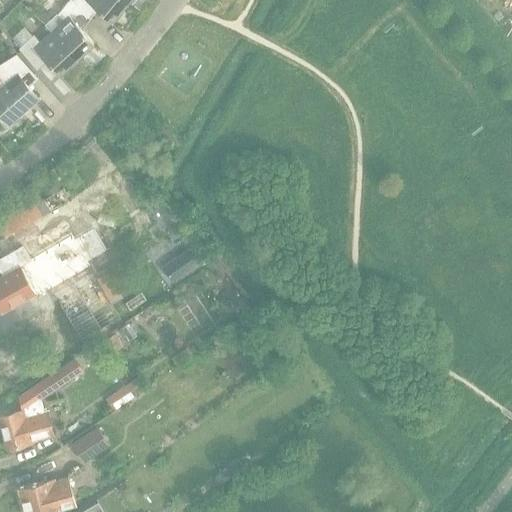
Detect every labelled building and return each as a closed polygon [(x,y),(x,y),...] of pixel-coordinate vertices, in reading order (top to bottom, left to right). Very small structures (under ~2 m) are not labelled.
[(78,26),(85,16),(68,0),(56,14),(62,21),(51,32),(75,58),(93,42),(78,26)] [(110,21),(126,3),(122,0),(68,0),(85,16),(93,7),(110,21)] [(58,74),(75,58),(51,32),(39,42),(32,35),(18,48),(33,67),(43,58),(58,74)] [(0,90),(0,116),(6,124),(36,97),(27,87),(38,78),(15,52),(5,61),(6,62),(0,68),(0,73),(9,83),(0,90)] [(62,188),(4,222),(1,216),(0,216),(0,224),(6,235),(69,199),(62,188)] [(98,277),(88,260),(107,249),(91,223),(31,258),(23,244),(0,257),(0,258),(8,271),(0,275),(0,309),(1,310),(43,285),(54,303),(58,300),(81,338),(119,315),(109,299),(125,289),(113,268),(98,277)] [(151,258),(158,270),(187,251),(180,239),(151,258)] [(0,415),(0,425),(6,447),(49,435),(39,399),(55,388),(47,377),(19,396),(22,410),(0,415)] [(71,444),(82,460),(107,443),(96,427),(71,444)] [(23,511),(44,511),(74,504),(67,477),(54,481),(53,478),(17,488),(23,511)]
